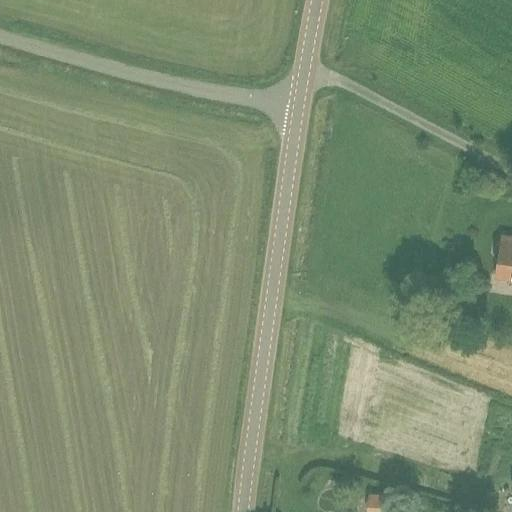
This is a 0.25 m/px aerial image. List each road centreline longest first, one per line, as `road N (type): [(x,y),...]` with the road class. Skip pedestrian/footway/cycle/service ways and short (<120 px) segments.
road 1 (tertiary): [(243,511),(297,109)]
road 2 (unclassified): [(0,37),(297,109)]
